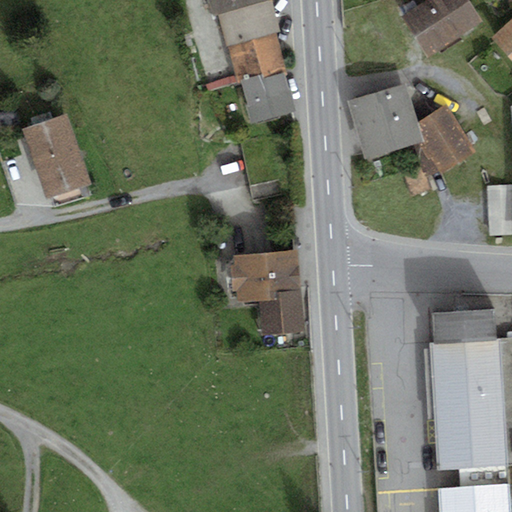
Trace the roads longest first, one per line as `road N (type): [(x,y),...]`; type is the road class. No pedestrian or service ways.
road 1 (primary): [(331,266),(315,0)]
road 2 (primary): [(347,511),(331,266)]
road 3 (residential): [(331,266),(511,274)]
